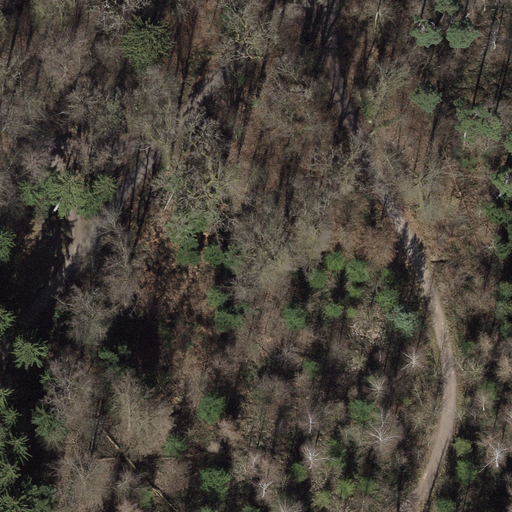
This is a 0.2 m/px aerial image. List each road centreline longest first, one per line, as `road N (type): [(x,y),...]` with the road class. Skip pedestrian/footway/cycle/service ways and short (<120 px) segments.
road 1 (track): [(330,0),(332,73),(418,260),(445,352),(449,418),(402,511)]
road 2 (track): [(0,357),(182,114),(273,23),(322,0)]
road 3 (track): [(148,154),(53,149),(0,109)]
